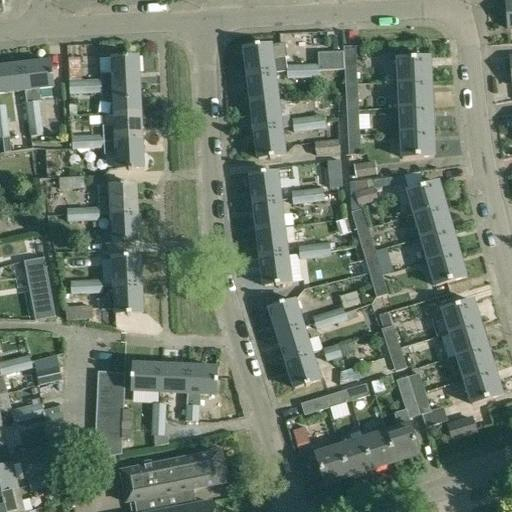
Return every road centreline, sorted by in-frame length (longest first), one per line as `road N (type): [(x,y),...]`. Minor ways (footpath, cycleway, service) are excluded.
road 1 (residential): [(293,511),(215,245),(213,21)]
road 2 (residential): [(511,283),(482,141),(467,6)]
road 3 (residential): [(467,6),(213,21)]
road 4 (residential): [(213,21),(42,32)]
road 5 (residential): [(0,328),(85,333),(81,406)]
road 6 (residential): [(367,511),(511,462)]
